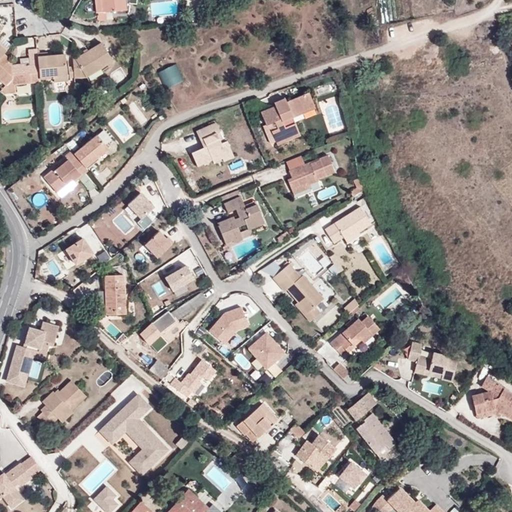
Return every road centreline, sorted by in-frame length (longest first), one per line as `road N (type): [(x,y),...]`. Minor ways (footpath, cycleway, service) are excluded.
road 1 (residential): [(146,153),(221,293),(245,281),(352,397),(374,372),(511,458)]
road 2 (residential): [(146,153),(161,127),(511,4)]
road 3 (residential): [(19,262),(122,195),(146,153)]
